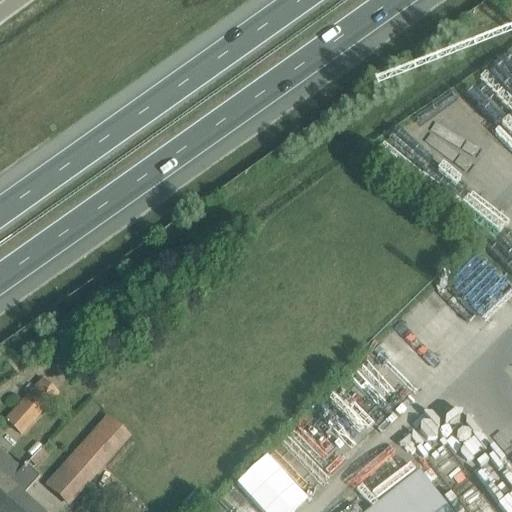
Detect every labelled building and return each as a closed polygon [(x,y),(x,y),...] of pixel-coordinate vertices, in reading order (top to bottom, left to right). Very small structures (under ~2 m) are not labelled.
[(511,85),(489,60),(458,88),(493,127),(511,110),(511,85)] [(511,267),(483,237),(433,285),(471,325),(511,285),(511,267)] [(169,286),(159,298),(169,307),(179,296),(169,286)] [(79,343),(56,369),(68,379),(91,354),(79,343)] [(42,379),(4,420),(22,436),(59,394),(42,379)] [(108,415),(46,483),(49,486),(69,505),(105,467),(130,441),(132,438),(108,415)] [(40,449),(30,460),(38,468),(48,457),(40,449)] [(0,494),(21,471),(0,451),(0,494)] [(0,511),(42,511),(23,495),(39,478),(26,465),(21,471),(0,494),(0,511)] [(365,511),(444,511),(416,474),(365,511)] [(193,493),(181,505),(189,511),(198,511),(205,505),(193,493)]
